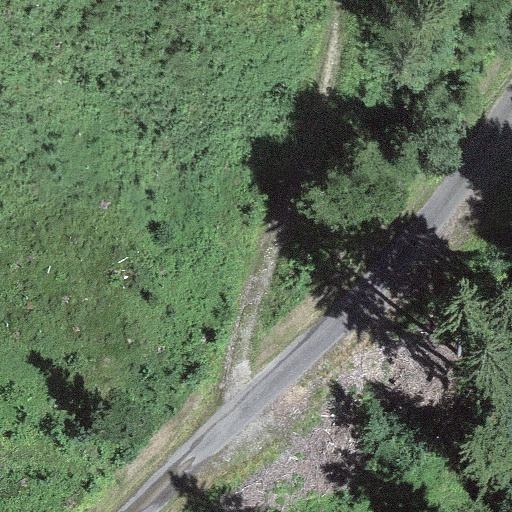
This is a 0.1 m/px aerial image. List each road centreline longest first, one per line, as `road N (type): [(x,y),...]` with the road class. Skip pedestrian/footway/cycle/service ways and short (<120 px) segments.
road 1 (track): [(511,118),(487,155),(155,511)]
road 2 (track): [(225,437),(284,229),(344,72),(348,0)]
